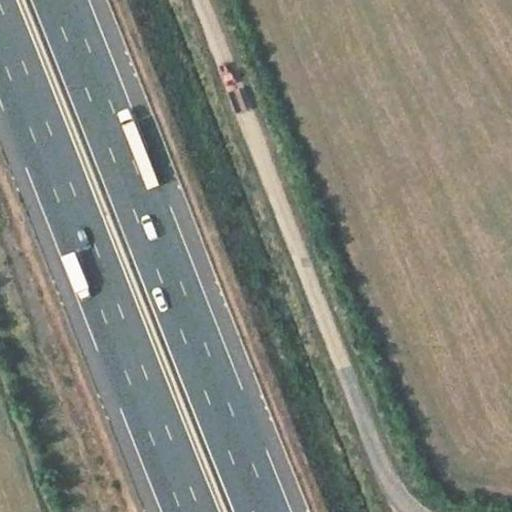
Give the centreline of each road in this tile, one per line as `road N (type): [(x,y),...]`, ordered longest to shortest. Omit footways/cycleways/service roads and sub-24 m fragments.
road 1 (track): [(413,511),(392,480),(202,0)]
road 2 (motorway): [(266,511),(60,0)]
road 3 (motorway): [(0,21),(196,511)]
